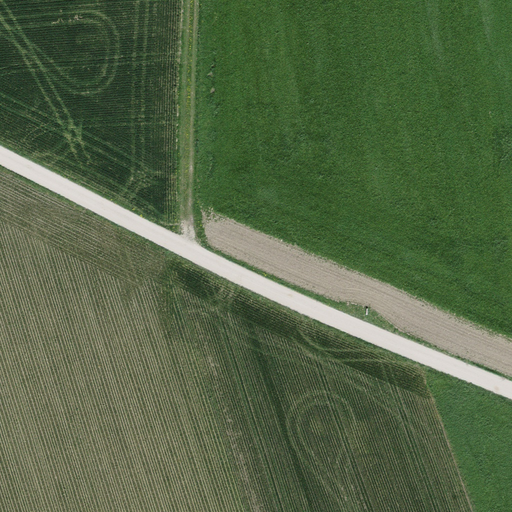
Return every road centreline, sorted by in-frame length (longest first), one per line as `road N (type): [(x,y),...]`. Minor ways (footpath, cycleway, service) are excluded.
road 1 (track): [(0,156),(299,302),(511,391)]
road 2 (track): [(187,250),(199,0)]
